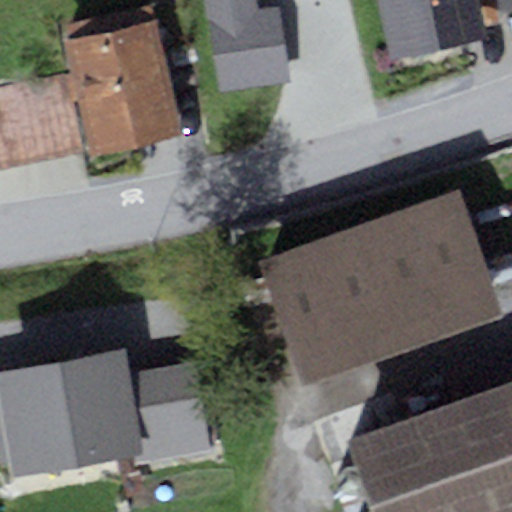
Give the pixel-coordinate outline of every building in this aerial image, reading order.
[(204,0),(219,91),(288,80),(276,6),(256,9),(254,0),(204,0)] [(475,0),(389,0),(402,61),(485,44),(475,0)] [(511,0),(500,0),(504,17),(511,15),(511,0)] [(77,88),(0,101),(0,175),(177,145),(157,30),(69,45),(77,88)] [(463,203),(263,271),(307,401),(507,334),(463,203)] [(126,348),(0,369),(0,413),(11,476),(132,456),(143,454),(130,372),(126,348)] [(511,511),(511,391),(344,449),(365,511),(511,511)]
